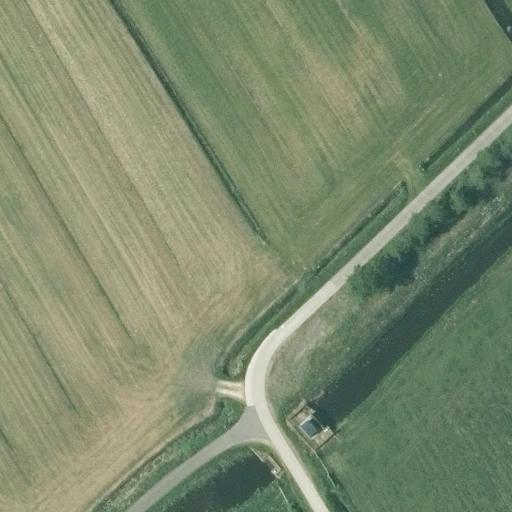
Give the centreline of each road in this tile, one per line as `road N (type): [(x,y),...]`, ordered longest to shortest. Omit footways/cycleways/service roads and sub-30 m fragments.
road 1 (unclassified): [(256,417),(250,396),(259,360),(511,109)]
road 2 (unclassified): [(137,511),(256,417)]
